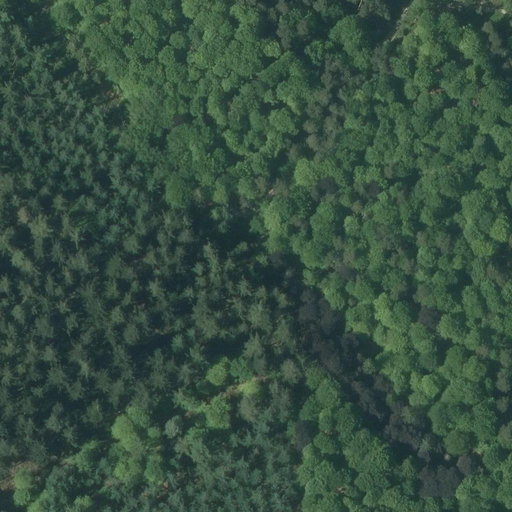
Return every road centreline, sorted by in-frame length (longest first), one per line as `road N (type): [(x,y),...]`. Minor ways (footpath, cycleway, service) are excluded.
road 1 (track): [(47,0),(212,197)]
road 2 (track): [(511,266),(455,262),(333,111)]
road 3 (track): [(212,197),(246,219),(262,208),(333,111)]
road 4 (track): [(333,111),(417,0)]
road 5 (track): [(212,197),(177,206),(101,272)]
road 6 (track): [(101,272),(0,190)]
road 7 (track): [(101,272),(0,348)]
